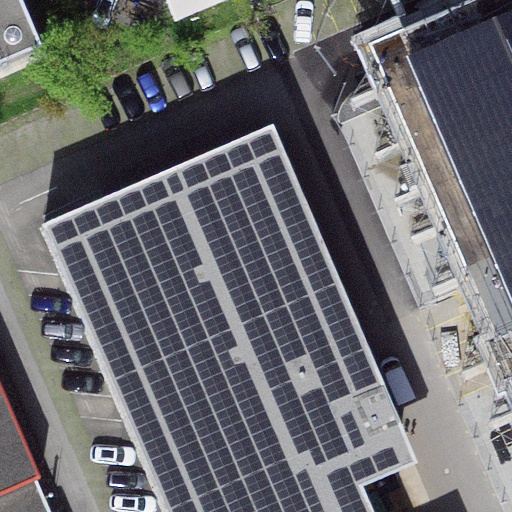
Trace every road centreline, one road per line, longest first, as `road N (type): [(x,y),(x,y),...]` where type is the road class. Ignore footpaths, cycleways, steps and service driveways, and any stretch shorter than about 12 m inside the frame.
road 1 (unknown): [(483,511),(343,164),(288,108),(255,105),(198,119),(7,202)]
road 2 (unknown): [(0,321),(77,511)]
